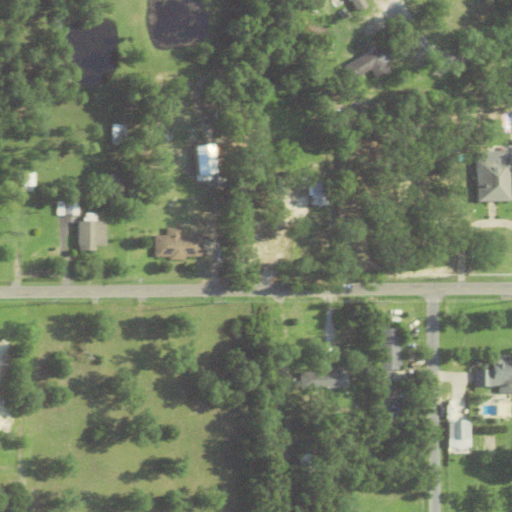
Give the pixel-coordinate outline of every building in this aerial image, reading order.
[(362,0),(367,8),(357,14),(350,2),(347,4),(344,0),(362,0)] [(369,71),(351,82),(342,68),(376,48),(377,50),(382,48),(390,62),(386,65),(390,73),(376,81),(369,71)] [(111,146),(111,132),(118,132),(118,127),(127,127),(127,146),(111,146)] [(511,166),(508,167),(509,203),(476,204),(475,163),(508,163),(511,163),(511,166)] [(22,170),(34,170),(34,192),(22,193),(22,170)] [(217,187),(217,174),(225,174),(224,187),(217,187)] [(111,175),(123,175),(123,191),(111,191),(111,175)] [(235,175),(243,175),(243,183),(235,183),(235,175)] [(187,178),(201,176),(202,186),(188,188),(187,178)] [(311,207),(312,184),(328,185),(327,208),(311,207)] [(57,204),(70,204),(70,198),(79,198),(79,217),(57,217),(57,204)] [(106,223),(106,248),(95,248),(95,253),(78,253),(78,248),(78,223),(83,224),(83,219),(85,219),(85,215),(96,215),(96,223),(106,223)] [(184,259),(184,262),(169,261),(169,259),(154,259),(154,237),(165,237),(165,229),(180,229),(180,236),(202,236),(202,259),(184,259)] [(373,367),(376,367),(376,329),(399,329),(399,371),(391,371),(391,395),(373,395),(373,367)] [(137,340),(147,340),(146,338),(159,337),(159,334),(180,333),(180,345),(172,345),(172,355),(160,355),(160,359),(138,359),(137,340)] [(209,369),(225,369),(225,358),(239,357),(239,385),(210,386),(209,369)] [(511,394),(497,394),(497,387),(473,387),(473,370),(487,370),(487,372),(490,372),(490,358),(511,358),(511,394)] [(298,372),(313,372),(313,370),(325,370),(325,365),(345,365),(346,388),(298,389),(298,372)] [(2,405),(2,397),(10,398),(10,406),(2,405)] [(268,405),(278,405),(278,415),(268,415),(268,405)] [(451,421),(462,421),(462,441),(451,441),(451,421)] [(297,443),(313,443),(313,474),(297,474),(297,443)]
